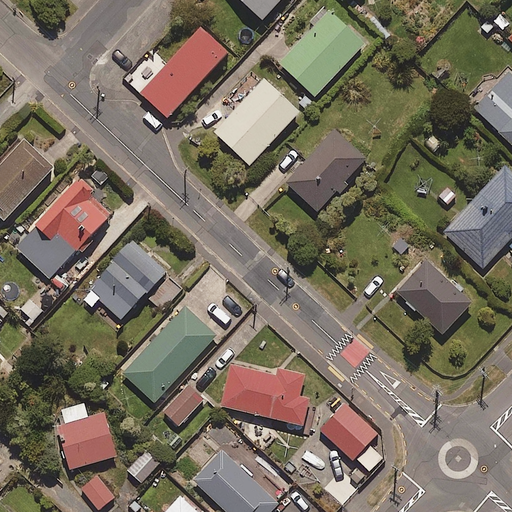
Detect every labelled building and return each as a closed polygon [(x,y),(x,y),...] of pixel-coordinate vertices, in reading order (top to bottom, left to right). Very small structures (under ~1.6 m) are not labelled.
[(283,0),(240,0),(263,21),(283,0)] [(365,44),(324,6),(309,23),(312,26),(278,63),(316,98),(365,44)] [(511,23),(499,11),(489,21),(503,35),(511,25),(511,23)] [(229,53),(203,29),(142,95),(168,119),(229,53)] [(511,73),(509,71),(474,108),(511,144),(511,73)] [(300,113),(263,80),(214,133),(251,167),(300,113)] [(336,194),(341,198),(352,187),(348,182),(368,161),(337,130),(286,182),(318,213),(336,194)] [(54,170),(24,142),(0,167),(0,217),(5,222),(54,170)] [(511,238),(511,172),(507,167),(445,233),(483,269),(511,238)] [(93,190),(80,178),(24,240),(39,254),(42,250),(63,269),(112,216),(89,195),(93,190)] [(450,208),(459,198),(447,186),(437,196),(450,208)] [(100,301),(122,320),(144,296),(163,313),(184,290),(132,243),(82,299),(93,309),(100,301)] [(472,306),(425,261),(396,292),(443,336),(472,306)] [(0,324),(10,313),(0,303),(0,324)] [(217,337),(185,308),(124,375),(155,404),(217,337)] [(278,376),(232,365),(222,407),(304,427),(310,402),(300,399),(306,376),(279,370),(278,376)] [(203,401),(187,387),(164,413),(179,427),(203,401)] [(379,434),(347,403),(320,431),(353,462),(361,454),(375,467),(383,459),(368,446),(379,434)] [(84,405),(61,411),(65,426),(60,427),(72,470),(119,457),(107,414),(88,419),(84,405)] [(160,465),(146,451),(128,471),(142,484),(160,465)] [(272,511),(278,507),(222,453),(194,481),(226,511),(272,511)] [(115,498),(98,477),(82,490),(99,511),(115,498)] [(195,511),(181,498),(168,511),(195,511)]
